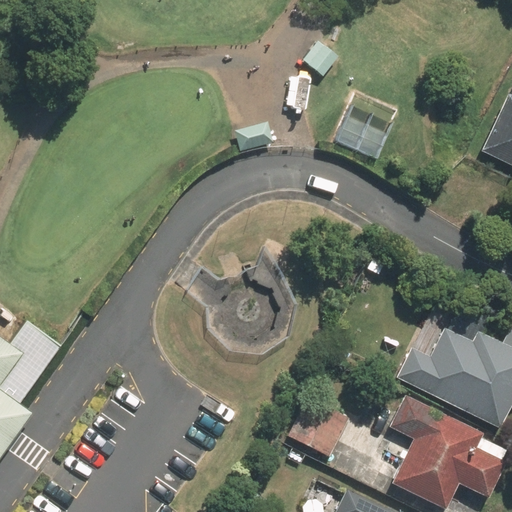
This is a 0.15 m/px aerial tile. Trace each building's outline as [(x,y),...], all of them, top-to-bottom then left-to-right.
[(321,42),(299,62),(313,77),(335,57),(321,42)] [(511,95),(507,93),(480,151),(511,166),(511,95)] [(236,251),(219,257),(226,277),(217,280),(199,266),(185,291),(206,308),(208,329),(230,352),(260,355),(288,337),(296,306),(282,278),(291,252),(280,244),(268,240),(264,247),(256,266),(244,270),(236,251)] [(511,326),(509,325),(501,343),(475,331),(471,341),(444,328),(430,357),(409,347),(394,378),(498,428),(511,398),(511,326)] [(0,400),(27,362),(0,342),(0,400)] [(480,432),(402,395),(387,426),(412,438),(391,483),(445,509),(457,484),(489,499),(507,462),(501,459),(506,450),(478,437),(480,432)] [(329,456),(348,417),(304,396),(285,435),(329,456)] [(392,511),(345,489),(333,511),(392,511)]
